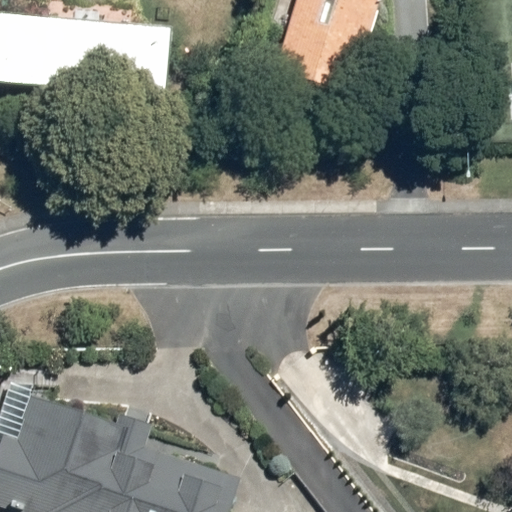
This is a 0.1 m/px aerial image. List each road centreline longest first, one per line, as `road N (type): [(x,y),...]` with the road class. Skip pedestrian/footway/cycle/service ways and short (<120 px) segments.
road 1 (residential): [(0,272),(67,255),(511,247)]
road 2 (unknown): [(174,250),(351,511)]
